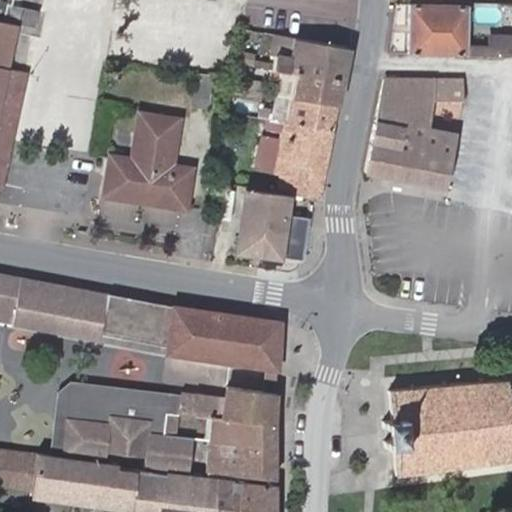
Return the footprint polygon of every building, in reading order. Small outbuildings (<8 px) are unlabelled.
[(0,0),(0,186),(0,187),(11,142),(27,72),(8,67),(17,23),(36,27),(39,11),(12,5),(12,0),(0,0)] [(511,55),(511,36),(488,36),(488,44),(466,44),(467,6),(410,5),(409,54),(507,55),(511,55)] [(278,35),(275,52),(291,55),(294,38),(278,35)] [(342,80),(349,47),(294,38),(291,55),(275,52),(272,69),(342,80)] [(274,112),(269,111),(268,119),(333,131),(342,80),(272,69),(270,78),(281,80),(274,112)] [(210,106),(213,76),(197,74),(193,105),(210,106)] [(465,100),(465,82),(386,79),(382,98),(434,99),(443,99),(465,100)] [(429,127),(431,118),(434,99),(382,98),(366,172),(445,187),(447,174),(455,132),(429,127)] [(443,99),(434,99),(431,118),(440,119),(443,99)] [(172,165),(178,117),(139,112),(132,159),(109,156),(103,197),(185,209),(191,168),(172,165)] [(333,131),(268,119),(258,170),(280,174),(277,191),(288,193),(311,196),(320,197),(333,131)] [(462,190),(464,177),(447,174),(445,187),(462,190)] [(245,186),(238,235),(247,236),(252,187),(245,186)] [(247,236),(238,235),(236,250),(280,256),(288,193),(277,191),(252,187),(247,236)] [(305,258),(312,219),(297,216),(290,255),(305,258)] [(145,301),(83,288),(0,273),(0,303),(16,307),(14,318),(13,325),(99,342),(101,331),(168,344),(166,354),(278,369),(281,323),(145,301)] [(0,303),(0,315),(14,318),(16,307),(0,303)] [(511,388),(506,390),(505,380),(390,391),(393,418),(387,418),(390,445),(396,445),(399,474),(511,456),(511,388)] [(66,383),(50,395),(49,398),(75,402),(75,395),(98,397),(110,389),(66,383)] [(222,399),(178,393),(177,397),(176,408),(160,405),(151,394),(110,389),(98,397),(75,395),(75,402),(165,411),(214,416),(275,422),(277,395),(223,389),(222,399)] [(177,397),(151,394),(160,405),(176,408),(177,397)] [(81,420),(81,414),(73,413),(75,402),(49,398),(42,454),(57,456),(62,418),(81,420)] [(138,471),(183,476),(187,438),(162,434),(165,411),(75,402),(73,413),(81,414),(81,420),(62,418),(57,456),(80,459),(102,462),(104,452),(140,456),(138,471)] [(274,448),(275,422),(214,416),(212,441),(274,448)] [(212,441),(208,440),(204,468),(273,477),(274,448),(212,441)] [(0,448),(0,485),(34,490),(39,454),(0,448)] [(34,490),(33,495),(73,501),(80,459),(57,456),(42,454),(39,454),(34,490)] [(119,469),(120,465),(102,462),(80,459),(73,501),(133,509),(132,511),(212,511),(213,479),(183,476),(138,471),(119,469)] [(213,479),(212,511),(272,511),(273,486),(213,479)]
